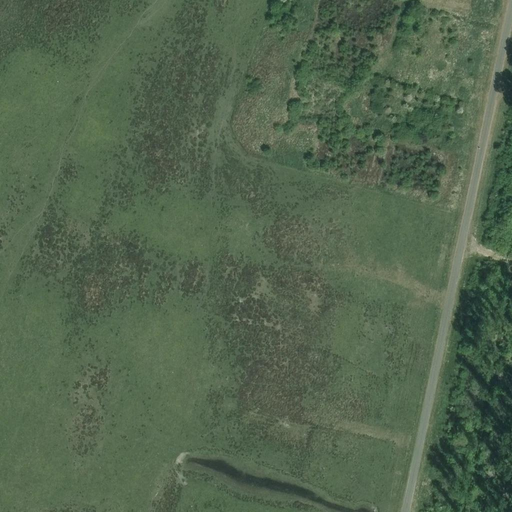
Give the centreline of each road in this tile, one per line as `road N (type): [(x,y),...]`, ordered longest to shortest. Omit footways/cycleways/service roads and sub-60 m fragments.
road 1 (unclassified): [(404,511),(511,3)]
road 2 (unknown): [(425,511),(511,101)]
